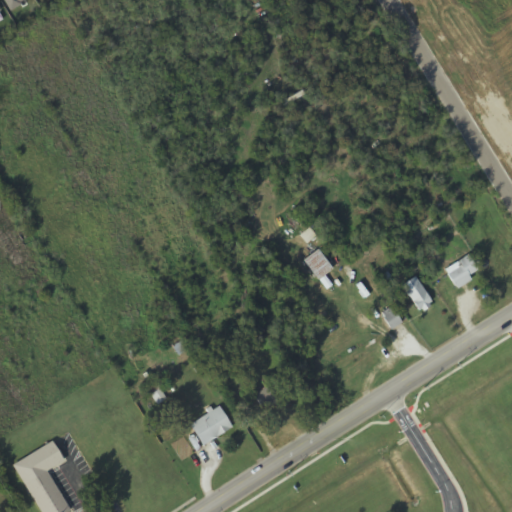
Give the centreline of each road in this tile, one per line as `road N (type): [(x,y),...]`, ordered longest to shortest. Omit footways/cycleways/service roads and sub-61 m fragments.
road 1 (tertiary): [(511,316),(204,511)]
road 2 (residential): [(511,200),(388,0)]
